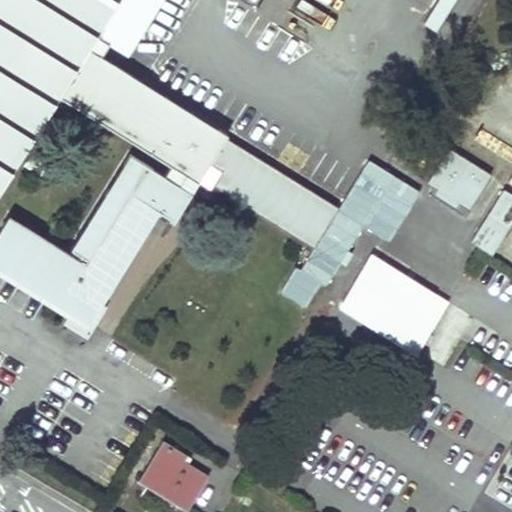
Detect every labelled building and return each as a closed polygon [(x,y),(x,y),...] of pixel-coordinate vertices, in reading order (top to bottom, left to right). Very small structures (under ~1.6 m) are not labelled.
[(160,0),(0,0),(0,192),(61,95),(173,164),(165,176),(131,155),(73,249),(92,260),(89,265),(12,218),(0,236),(0,267),(72,312),(91,323),(161,211),(176,220),(192,192),(182,185),(189,173),(200,180),(230,131),(101,52),(91,46),(98,35),(109,42),(127,53),(160,0)] [(290,0),(261,0),(256,9),(276,23),(290,0)] [(101,52),(109,42),(98,35),(91,46),(101,52)] [(429,181),(471,207),(493,172),(451,146),(429,181)] [(297,202),(220,155),(207,178),(283,226),(297,202)] [(511,223),(511,190),(506,187),(473,240),(493,253),(511,223)] [(372,253),(357,277),(342,300),(406,340),(402,345),(415,353),(449,300),(436,292),(420,316),(400,303),(416,279),(372,253)] [(416,279),(400,303),(420,316),(436,292),(416,279)] [(85,335),(91,323),(72,312),(65,323),(85,335)] [(187,454),(165,440),(154,456),(162,461),(147,485),(187,511),(209,476),(184,459),(187,454)] [(162,461),(154,456),(139,480),(147,485),(162,461)]
